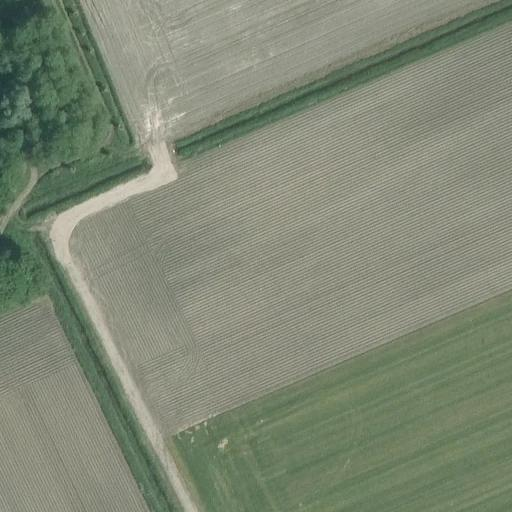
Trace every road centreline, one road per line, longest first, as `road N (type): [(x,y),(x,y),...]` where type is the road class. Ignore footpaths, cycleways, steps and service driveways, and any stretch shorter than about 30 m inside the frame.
road 1 (track): [(182,511),(41,222),(4,222)]
road 2 (track): [(60,0),(111,129),(34,172)]
